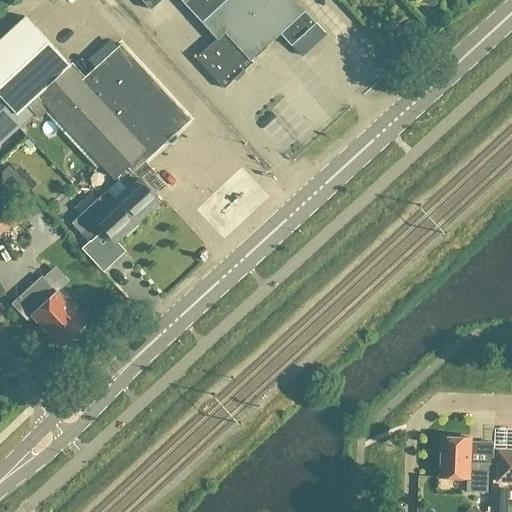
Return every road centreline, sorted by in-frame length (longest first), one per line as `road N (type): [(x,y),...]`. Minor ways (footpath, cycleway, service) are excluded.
road 1 (secondary): [(129,363),(511,14)]
road 2 (residential): [(409,511),(413,430),(442,403),(511,406)]
